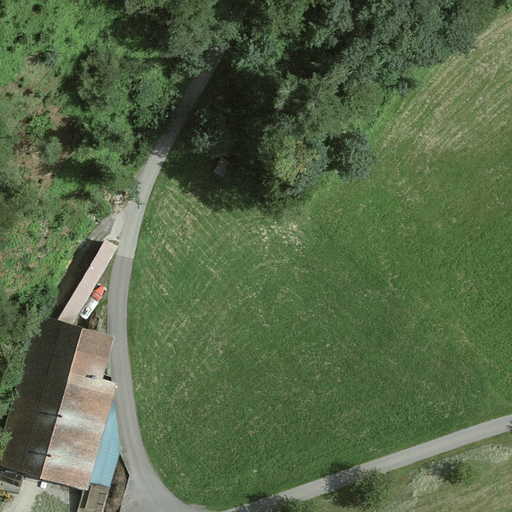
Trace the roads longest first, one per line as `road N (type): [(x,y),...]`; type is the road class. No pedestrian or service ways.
road 1 (track): [(175,511),(147,479),(126,412),(117,303),(128,245)]
road 2 (track): [(511,423),(249,511)]
road 3 (track): [(245,0),(151,172),(128,245)]
